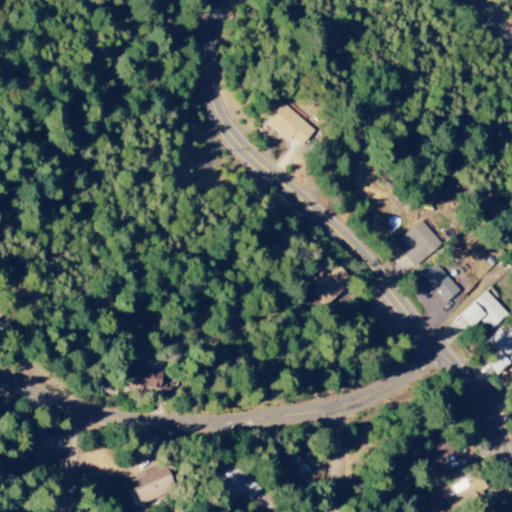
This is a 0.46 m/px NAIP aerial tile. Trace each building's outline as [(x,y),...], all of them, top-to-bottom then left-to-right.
[(314,131),(284,104),(266,123),(287,142),(291,137),(300,146),(314,131)] [(404,252),(402,254),(412,267),(439,246),(420,222),(395,241),(404,252)] [(323,306),(349,281),(335,265),(308,290),(323,306)] [(458,291),(434,266),(421,279),(444,304),(458,291)] [(458,316),(469,328),(479,319),(490,331),(507,316),(484,291),(458,316)] [(484,342),(495,354),(485,364),(496,376),(511,361),(511,331),(510,329),(503,335),(498,330),(484,342)] [(166,373),(153,372),(153,363),(132,361),(130,385),(164,389),(166,373)] [(51,435),(33,431),(27,459),(44,464),(51,435)] [(454,454),(445,437),(414,452),(423,469),(454,454)] [(293,459),(273,452),(267,471),(287,477),(293,459)] [(137,505),(174,492),(163,463),(139,472),(141,477),(129,481),(137,505)] [(246,501),(256,492),(229,463),(214,477),(234,500),(239,495),(246,501)] [(454,488),(461,504),(487,492),(479,476),(454,488)]
